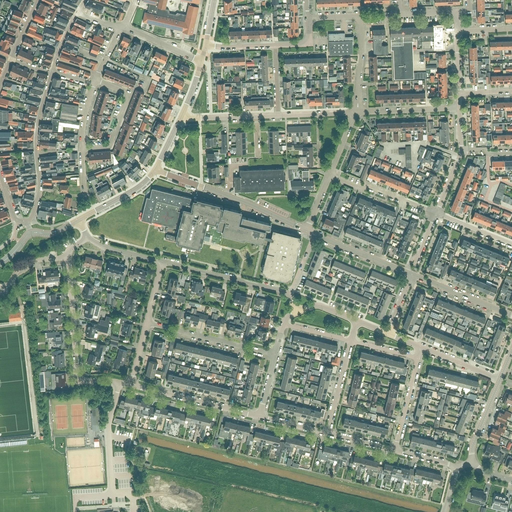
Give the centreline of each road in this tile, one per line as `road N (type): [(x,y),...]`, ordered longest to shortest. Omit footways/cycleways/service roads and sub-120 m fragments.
road 1 (residential): [(118,382),(86,381),(76,372),(67,257)]
road 2 (residential): [(52,71),(39,120),(39,187),(27,221)]
road 3 (residential): [(292,291),(161,261)]
road 4 (residential): [(259,412),(130,384)]
road 5 (residential): [(274,353),(148,321)]
